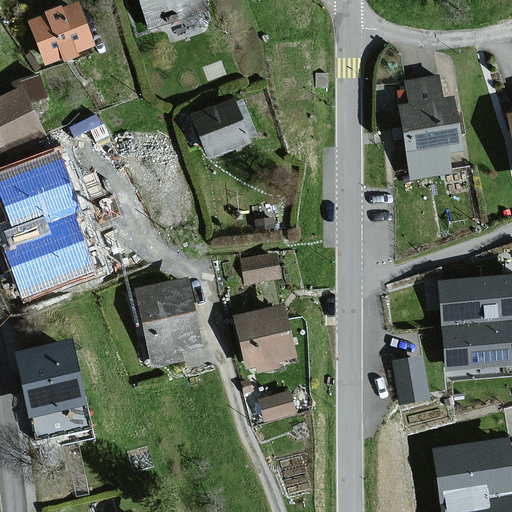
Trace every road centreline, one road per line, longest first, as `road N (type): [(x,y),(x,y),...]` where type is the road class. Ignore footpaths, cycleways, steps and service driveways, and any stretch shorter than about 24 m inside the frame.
road 1 (residential): [(348,22),(353,511)]
road 2 (residential): [(348,22),(447,39),(511,28)]
road 3 (tertiary): [(12,511),(0,385)]
